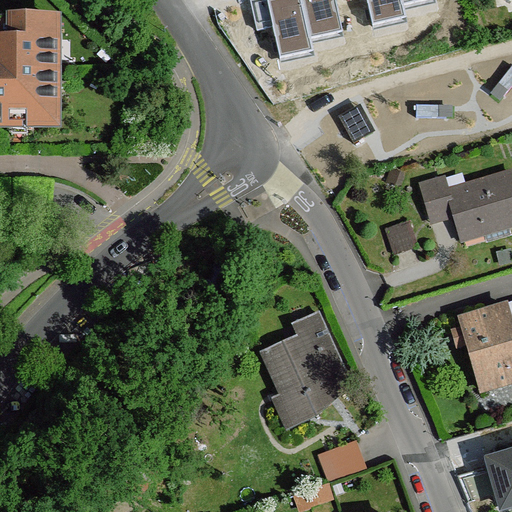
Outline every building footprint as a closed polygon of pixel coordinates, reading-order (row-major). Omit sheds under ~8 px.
[(0,124),(56,124),(55,20),(7,20),(0,25),(0,41),(0,64),(0,124)] [(511,225),(511,173),(442,194),(438,180),(422,185),(430,216),(453,209),(460,233),(484,226),(507,219),(509,227),(511,225)] [(12,219),(52,220),(53,202),(53,180),(13,179),(12,205),(12,219)] [(511,234),(509,227),(507,219),(484,226),(488,241),(511,234)] [(511,379),(511,324),(508,309),(463,322),(481,380),(498,375),(501,383),(511,379)] [(352,381),(320,315),(297,326),(302,337),(265,355),(293,415),(314,407),(316,411),(352,381)] [(359,443),(334,452),(344,479),(369,469),(359,443)] [(511,511),(511,458),(489,466),(502,511),(511,511)]
